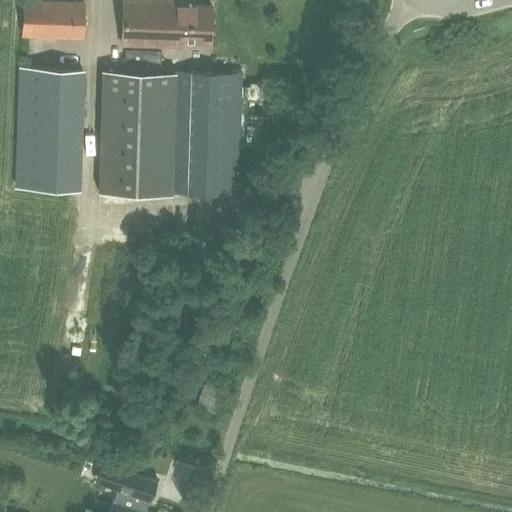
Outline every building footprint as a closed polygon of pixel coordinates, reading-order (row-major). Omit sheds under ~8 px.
[(70,0),(22,0),(21,37),(83,39),(84,0),(70,0)] [(184,0),(183,0),(122,0),(121,44),(182,45),(183,42),(209,43),(211,5),(184,4),(184,0)] [(124,64),(160,65),(160,50),(125,49),(124,64)] [(83,105),(84,69),(18,66),(17,103),(83,105)] [(171,192),(174,72),(102,70),(98,190),(171,192)] [(237,194),(241,73),(174,71),(174,72),(171,192),(237,194)] [(171,232),(157,232),(157,250),(170,250),(171,232)] [(216,412),(223,389),(203,384),(196,406),(216,412)] [(109,450),(106,458),(136,468),(140,454),(109,450)] [(118,488),(109,511),(149,511),(144,510),(148,499),(118,488)]
